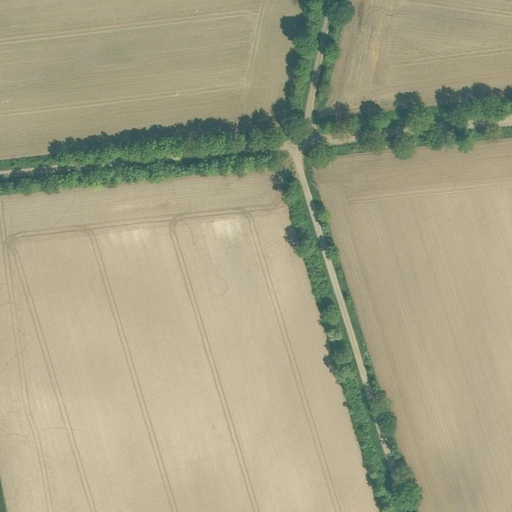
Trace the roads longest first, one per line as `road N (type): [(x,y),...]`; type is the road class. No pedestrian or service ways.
road 1 (unclassified): [(407,511),(296,143)]
road 2 (unclassified): [(0,175),(296,143)]
road 3 (unclassified): [(296,143),(511,120)]
road 4 (unclassified): [(296,143),(306,129),(333,0)]
